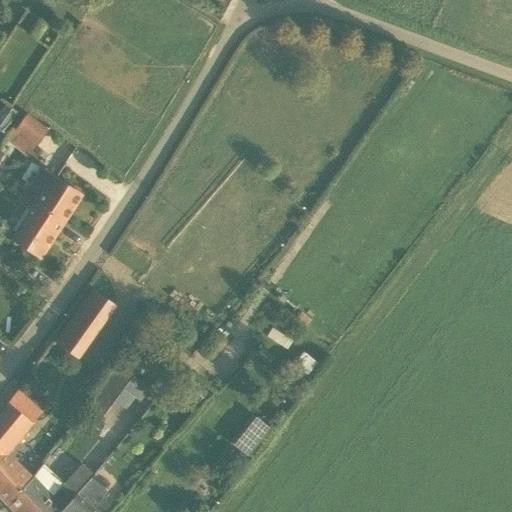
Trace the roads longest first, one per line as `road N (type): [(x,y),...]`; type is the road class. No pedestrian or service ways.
road 1 (unclassified): [(0,381),(139,187),(243,13)]
road 2 (unclassified): [(511,74),(318,4)]
